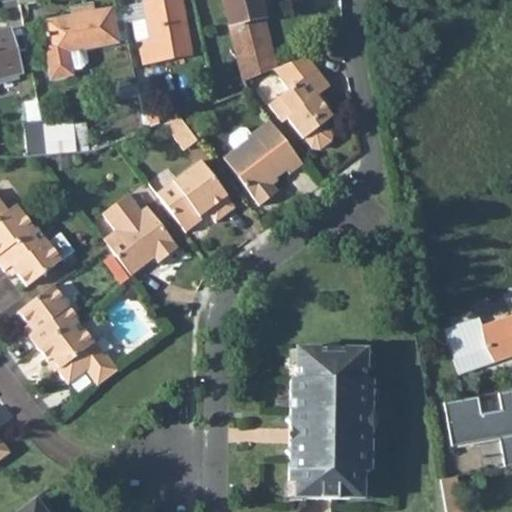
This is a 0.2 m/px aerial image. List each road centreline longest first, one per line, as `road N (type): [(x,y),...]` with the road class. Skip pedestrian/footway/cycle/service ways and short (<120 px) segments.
road 1 (residential): [(214,468),(223,301),(241,278),(360,190),(371,169),(352,34),(357,0)]
road 2 (residential): [(214,468),(72,463),(0,368)]
